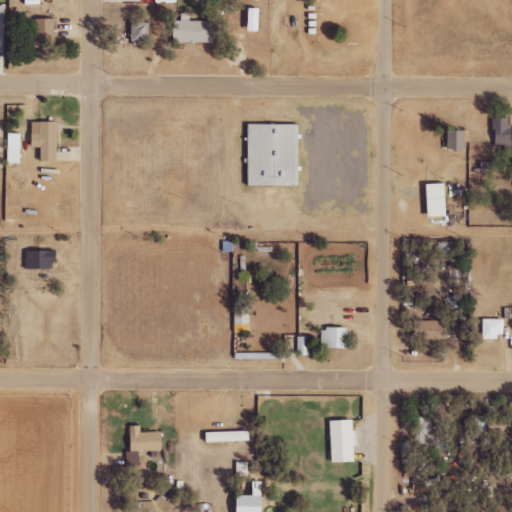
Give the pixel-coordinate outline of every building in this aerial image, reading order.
[(250,31),(261,32),(262,8),(250,8),(250,31)] [(190,21),(190,13),(182,14),(182,20),(174,21),(175,43),(214,42),(214,21),(190,21)] [(54,19),(36,18),(36,30),(30,30),(30,48),(54,49),(54,19)] [(150,22),(132,22),(132,45),(150,45),(150,22)] [(511,140),(511,118),(494,118),(494,146),(503,146),(504,159),(511,159),(511,140)] [(58,162),(59,122),(32,122),(31,147),(40,148),(40,161),(58,162)] [(299,186),(300,124),(249,124),(248,186),(299,186)] [(466,149),(466,130),(448,131),(449,150),(466,149)] [(22,134),(9,133),(8,163),(21,164),(22,134)] [(481,168),(497,170),(498,163),(482,161),(481,168)] [(446,198),(445,183),(427,184),(428,199),(446,198)] [(58,251),(27,250),(26,269),(58,269),(58,251)] [(443,297),(443,308),(457,308),(458,297),(443,297)] [(249,306),(235,307),(235,333),(249,333),(249,306)] [(504,338),(504,319),(483,319),(483,338),(504,338)] [(445,340),(446,321),(419,321),(419,340),(445,340)] [(349,328),(322,327),(322,348),(348,348),(349,328)] [(310,355),(309,336),(298,337),(298,355),(310,355)] [(400,443),(402,481),(409,484),(412,476),(412,471),(415,463),(415,460),(419,449),(429,449),(432,442),(431,420),(424,417),(414,417),(415,430),(411,438),(421,442),(421,448),(409,443),(400,443)] [(485,417),(466,418),(467,441),(486,440),(485,417)] [(355,420),(331,421),(332,462),(356,462),(355,420)] [(142,433),(141,426),(130,426),(131,452),(126,452),(127,466),(139,465),(139,451),(164,450),(163,432),(142,433)] [(509,427),(490,426),(489,434),(508,435),(509,427)] [(249,431),(207,432),(207,442),(249,441),(249,431)] [(264,511),(265,496),(239,496),(239,511),(264,511)]
